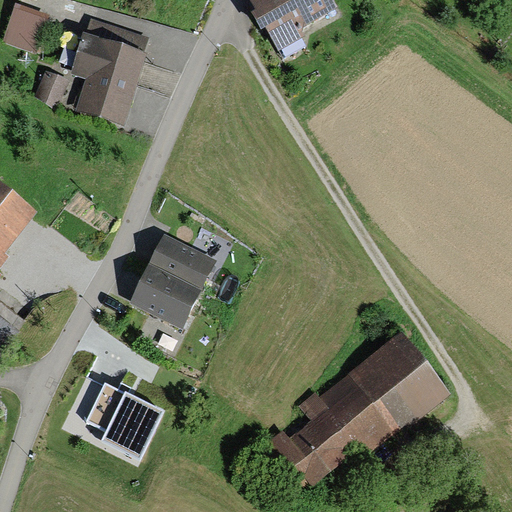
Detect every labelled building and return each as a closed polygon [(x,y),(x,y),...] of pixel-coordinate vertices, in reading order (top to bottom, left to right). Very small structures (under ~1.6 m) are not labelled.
[(250,0),(256,9),(252,10),(261,28),(265,25),(278,51),(302,37),(306,26),(338,9),(333,0),(250,0)] [(39,21),(12,12),(2,42),(29,52),(39,21)] [(72,107),(116,121),(140,46),(97,32),(72,107)] [(53,106),(60,82),(47,78),(40,102),(53,106)] [(0,342),(10,328),(0,321),(0,260),(34,213),(0,188),(0,342)] [(129,311),(183,337),(219,263),(164,237),(129,311)] [(263,439),(305,495),(438,395),(396,339),(263,439)] [(162,417),(106,389),(89,423),(110,433),(104,444),(140,461),(162,417)]
